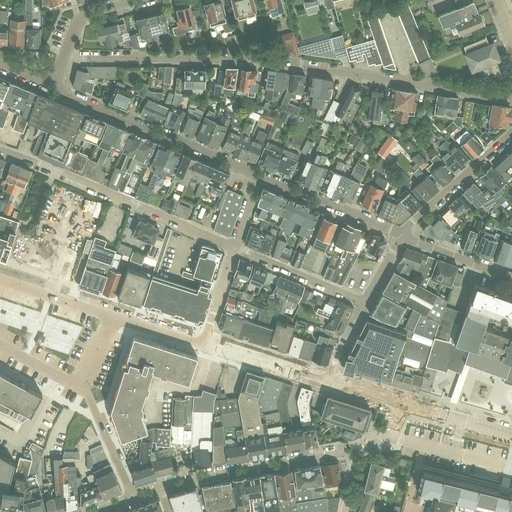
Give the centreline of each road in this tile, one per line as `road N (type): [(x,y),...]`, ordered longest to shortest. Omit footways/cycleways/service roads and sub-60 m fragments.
road 1 (residential): [(511,97),(254,59),(64,58)]
road 2 (residential): [(49,87),(402,236)]
road 3 (unclassified): [(389,437),(356,450),(200,476),(132,499)]
road 4 (residential): [(53,169),(233,246)]
road 5 (residential): [(402,236),(511,131)]
road 6 (residential): [(233,246),(364,301)]
road 7 (unclassified): [(328,385),(203,347)]
road 8 (unclassified): [(132,499),(79,387)]
